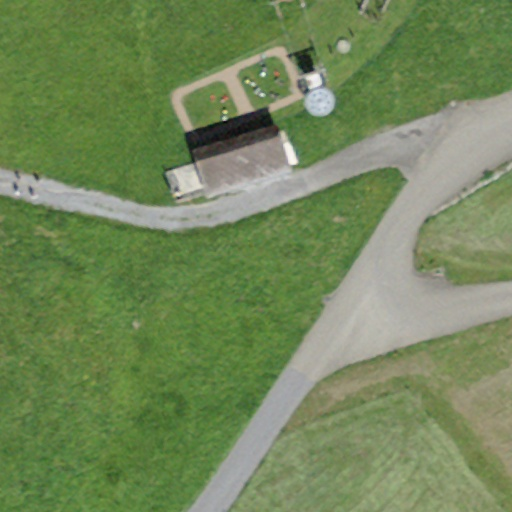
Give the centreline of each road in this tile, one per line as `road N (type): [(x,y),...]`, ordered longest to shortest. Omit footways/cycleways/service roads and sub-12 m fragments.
road 1 (track): [(0,185),(184,218),(228,211),(403,146),(504,130)]
road 2 (residential): [(322,343),(429,186),(471,146),(511,128)]
road 3 (residential): [(207,511),(322,343)]
road 4 (residential): [(322,343),(511,296)]
